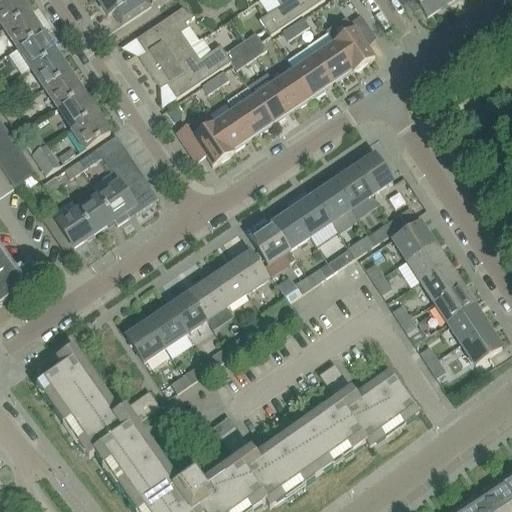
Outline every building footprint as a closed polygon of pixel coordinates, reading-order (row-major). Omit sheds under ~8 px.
[(10,0),(0,7),(0,25),(4,32),(29,16),(32,13),(24,0),(20,3),(18,0),(10,0)] [(150,9),(144,0),(95,0),(108,18),(112,15),(121,29),(150,9)] [(259,23),(270,39),(325,2),(323,0),(273,0),(280,9),(259,23)] [(427,21),(447,7),(441,0),(403,0),(414,16),(421,12),(427,21)] [(194,20),(182,12),(136,43),(145,57),(139,61),(149,77),(190,50),(181,36),(188,31),(185,26),(194,20)] [(42,36),(29,16),(4,32),(18,52),(42,36)] [(353,33),(333,46),(354,76),(374,62),(364,47),(374,40),(361,19),(349,27),(353,33)] [(303,22),(293,28),(299,37),(309,30),(303,22)] [(293,28),(282,35),(288,44),(299,37),(293,28)] [(18,52),(31,71),(55,55),(42,36),(18,52)] [(245,44),(250,52),(261,45),(256,37),(245,44)] [(240,59),(250,52),(245,44),(234,51),(240,59)] [(261,45),(250,52),(256,61),(267,54),(261,45)] [(333,47),(314,60),(332,87),(340,81),(341,83),(352,75),(353,76),(354,76),(333,46),(333,47)] [(199,63),(190,50),(149,77),(160,93),(166,88),(176,102),(231,66),(220,50),(199,63)] [(308,51),(287,64),(294,74),(313,102),(325,94),(324,92),(332,87),(314,60),(308,51)] [(240,59),(246,68),(256,61),(250,52),(240,59)] [(69,76),(55,55),(31,71),(45,92),(69,76)] [(294,74),(274,87),(292,114),(300,108),(301,110),(313,102),(294,74)] [(45,92),(58,112),(82,96),(69,76),(45,92)] [(223,76),(213,83),(219,91),(229,84),(223,76)] [(267,77),(247,91),(254,101),(273,129),(285,121),(284,119),(292,114),(274,87),(267,77)] [(203,90),(209,98),(219,91),(213,83),(203,90)] [(58,112),(72,132),(96,116),(82,96),(58,112)] [(261,137),(273,129),(254,101),(234,114),(251,141),(259,135),(261,137)] [(0,104),(0,111),(5,119),(9,117),(9,115),(12,113),(4,102),(0,104)] [(13,131),(20,126),(12,113),(9,115),(9,117),(5,119),(13,131)] [(213,126),(213,127),(233,157),(234,157),(233,156),(245,148),(243,146),(251,141),(234,114),(214,127),(213,126)] [(110,136),(96,116),(72,132),(85,153),(110,136)] [(0,168),(15,191),(36,176),(0,123),(0,168)] [(192,126),(175,137),(196,168),(206,161),(213,171),(233,157),(213,127),(202,134),(197,127),(192,126)] [(95,153),(102,163),(102,164),(123,150),(116,139),(95,153)] [(25,147),(33,159),(37,157),(36,156),(39,153),(32,142),(25,147)] [(37,157),(33,159),(46,179),(60,170),(46,150),(40,154),(39,153),(36,156),(37,157)] [(130,160),(123,150),(102,164),(109,174),(130,160)] [(95,153),(87,159),(93,168),(102,163),(95,153)] [(93,168),(87,159),(76,166),(80,171),(78,173),(81,177),(93,168)] [(353,173),(371,199),(392,185),(374,159),(353,173)] [(111,178),(116,184),(137,170),(130,160),(109,174),(111,178)] [(70,184),(81,177),(78,173),(80,171),(76,166),(63,175),(70,184)] [(143,180),(137,170),(116,184),(117,186),(118,186),(123,193),(143,180)] [(353,173),(333,187),(351,213),(371,199),(353,173)] [(55,180),(44,188),(50,198),(62,190),(55,180)] [(151,191),(143,180),(123,193),(131,204),(151,191)] [(126,216),(135,210),(131,204),(123,193),(118,186),(117,186),(98,199),(114,223),(113,224),(117,229),(129,221),(126,216)] [(333,187),(312,200),(330,227),(351,213),(333,187)] [(98,199),(78,213),(94,237),(113,224),(114,223),(98,199)] [(330,227),(312,200),(292,214),(309,241),(330,227)] [(72,204),(51,218),(73,251),(94,237),(78,213),(72,204)] [(389,226),(395,235),(416,221),(410,212),(389,226)] [(292,214),(271,228),(289,254),(309,241),(292,214)] [(395,235),(389,226),(376,234),(383,243),(395,235)] [(399,252),(407,265),(433,248),(419,226),(403,237),(386,248),(392,257),(399,252)] [(289,254),(271,228),(250,242),(268,269),(283,258),(289,267),(295,263),(289,254)] [(359,244),(347,252),(348,253),(354,263),(367,255),(359,244)] [(447,268),(433,248),(407,265),(421,285),(447,268)] [(339,260),(337,261),(343,271),(354,263),(348,253),(339,260)] [(250,257),(229,271),(247,297),(268,283),(261,273),(250,257)] [(0,258),(0,308),(24,293),(24,292),(17,283),(0,258)] [(319,273),(307,281),(313,290),(333,277),(322,261),(314,266),(319,273)] [(373,287),(383,281),(375,268),(365,274),(373,287)] [(421,285),(434,306),(460,289),(447,268),(421,285)] [(226,311),(247,297),(229,271),(209,285),(226,311)] [(277,289),(286,302),(289,307),(301,299),(300,298),(313,290),(307,281),(294,289),(289,281),(277,289)] [(391,293),(383,281),(373,287),(382,299),(391,293)] [(206,325),(226,311),(209,285),(188,299),(206,325)] [(448,327),(474,310),(460,289),(434,306),(448,327)] [(188,299),(168,312),(185,339),(206,325),(188,299)] [(296,317),(289,307),(286,302),(276,308),(286,324),(296,317)] [(392,316),(401,328),(410,322),(402,310),(392,316)] [(448,327),(461,348),(488,331),(474,310),(448,327)] [(185,339),(168,312),(147,326),(165,352),(185,339)] [(418,335),(410,322),(401,328),(409,341),(418,335)] [(253,333),(259,342),(271,334),(265,324),(253,333)] [(143,367),(165,352),(147,326),(126,340),(143,367)] [(501,352),(488,331),(461,348),(475,369),(501,352)] [(245,338),(224,352),(230,361),(251,347),(245,338)] [(420,357),(428,370),(437,364),(429,351),(420,357)] [(218,369),(230,361),(224,352),(212,360),(218,369)] [(44,397),(88,461),(94,457),(133,511),(256,511),(265,506),(269,511),(365,444),(369,450),(419,416),(394,380),(345,414),(341,408),(245,475),(241,469),(207,494),(195,477),(178,489),(173,492),(129,430),(123,434),(67,354),(56,361),(62,370),(43,383),(50,393),(44,397)] [(445,376),(437,364),(428,370),(436,382),(445,376)] [(334,368),(331,370),(319,379),(333,400),(349,389),(334,368)] [(183,380),(189,389),(201,381),(195,372),(183,380)] [(177,397),(189,389),(183,380),(171,388),(177,397)] [(160,411),(149,395),(128,410),(139,426),(160,411)] [(219,440),(234,430),(228,421),(212,432),(219,440)] [(249,450),(234,430),(219,440),(233,461),(249,450)] [(511,501),(511,475),(500,484),(511,501)] [(511,511),(511,501),(500,484),(479,498),(488,511),(511,511)] [(457,511),(488,511),(479,498),(457,511)]
